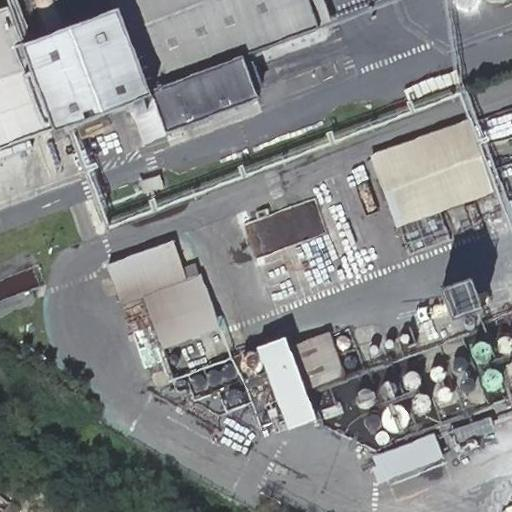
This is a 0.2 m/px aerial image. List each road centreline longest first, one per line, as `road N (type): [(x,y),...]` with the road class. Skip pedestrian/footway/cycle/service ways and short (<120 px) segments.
road 1 (unknown): [(427,511),(283,485),(156,422),(92,349),(74,275),(88,257),(196,208),(511,90)]
road 2 (unknown): [(0,191),(373,70),(419,34),(429,0)]
